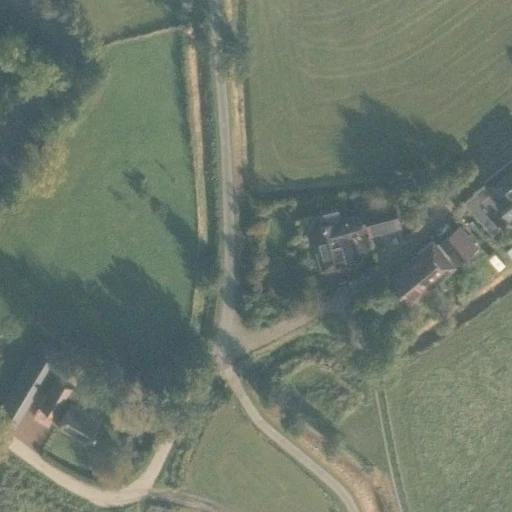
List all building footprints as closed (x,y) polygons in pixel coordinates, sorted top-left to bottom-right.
[(511,215),(511,169),(492,185),(500,195),(495,199),(510,217),(511,215)] [(363,207),(369,230),(401,222),(395,199),(363,207)] [(365,230),(359,212),(341,217),(338,207),(312,214),(315,224),(314,225),(321,248),(317,249),(323,269),(355,260),(348,235),(365,230)] [(493,219),(485,225),(492,234),(500,227),(493,219)] [(428,286),(454,264),(477,245),(459,224),(440,239),(445,245),(440,248),(433,240),(390,276),(407,296),(424,282),(428,286)] [(40,337),(6,394),(26,407),(48,369),(64,379),(65,376),(75,362),(76,359),(55,347),(40,337)] [(56,421),(85,439),(98,416),(70,399),(77,389),(54,376),(38,403),(59,416),(56,421)]
